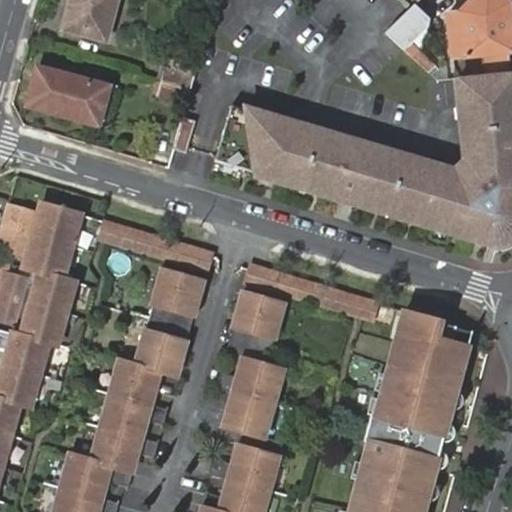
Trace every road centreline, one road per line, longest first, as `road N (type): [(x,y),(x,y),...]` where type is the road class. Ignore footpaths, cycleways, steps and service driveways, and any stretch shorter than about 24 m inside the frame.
road 1 (residential): [(511,297),(0,141)]
road 2 (unknown): [(183,196),(196,118),(216,80),(306,73),(330,62),(346,36),(329,0)]
